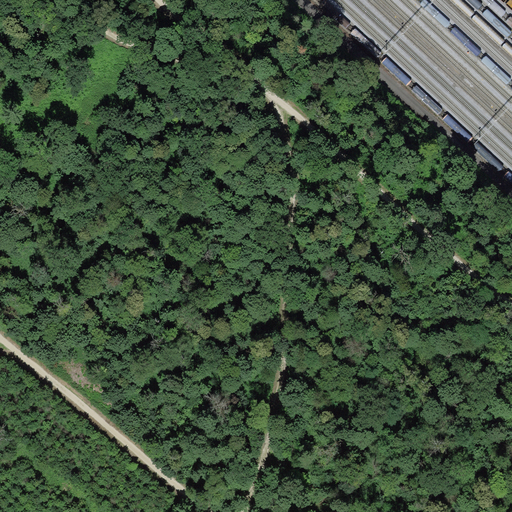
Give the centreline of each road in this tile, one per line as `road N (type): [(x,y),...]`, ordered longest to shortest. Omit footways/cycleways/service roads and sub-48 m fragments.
road 1 (track): [(245,511),(283,363),(289,168),(267,92)]
road 2 (track): [(511,314),(267,92)]
road 3 (track): [(511,193),(294,0)]
road 4 (track): [(267,92),(303,98),(511,237)]
road 5 (track): [(267,92),(100,23),(11,0)]
road 6 (track): [(0,345),(205,511)]
road 7 (track): [(267,92),(159,0)]
